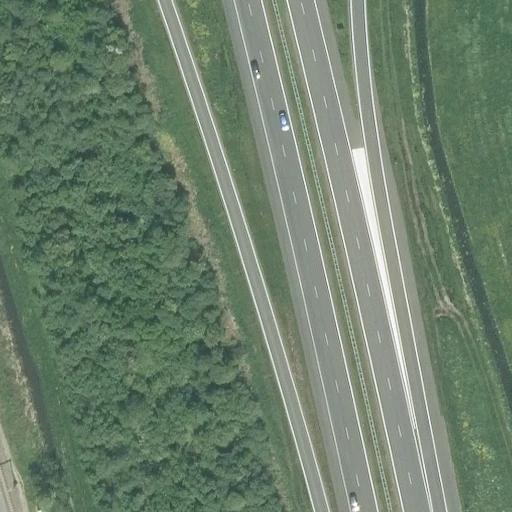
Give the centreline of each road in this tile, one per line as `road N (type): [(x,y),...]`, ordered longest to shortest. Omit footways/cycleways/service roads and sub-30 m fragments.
road 1 (motorway): [(164,0),(319,511)]
road 2 (motorway): [(247,0),(363,511)]
road 3 (motorway): [(417,511),(365,249),(302,0)]
road 4 (motorway): [(439,511),(383,212),(356,0)]
